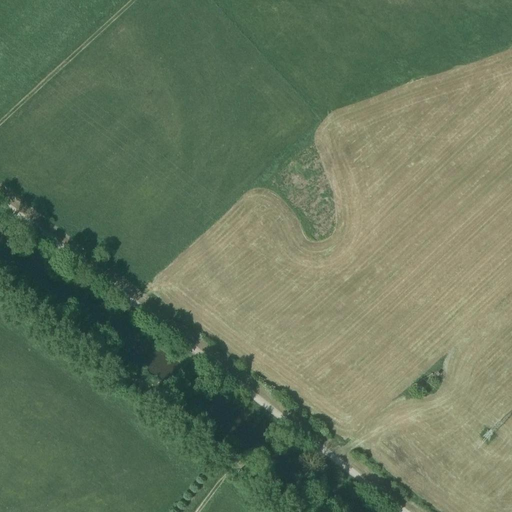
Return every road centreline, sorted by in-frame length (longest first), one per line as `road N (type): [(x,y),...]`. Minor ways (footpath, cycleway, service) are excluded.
road 1 (track): [(402,511),(0,201)]
road 2 (track): [(0,122),(134,0)]
